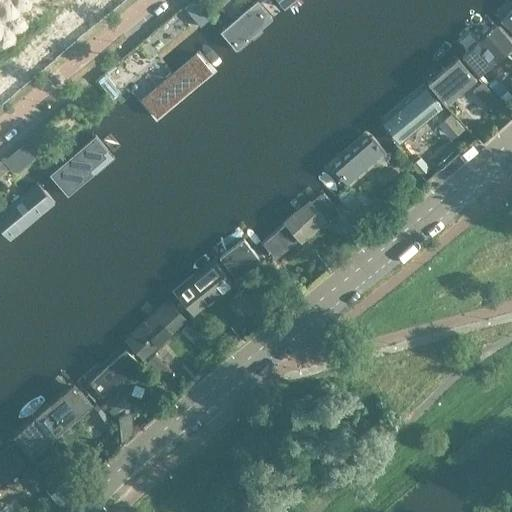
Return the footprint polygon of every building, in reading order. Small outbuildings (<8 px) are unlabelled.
[(196,0),(193,0),(188,3),(199,23),(208,18),(196,0)] [(271,11),(262,0),(250,0),(222,22),(235,39),(271,11)] [(511,54),(511,43),(499,28),(462,59),(481,81),(511,54)] [(158,122),(215,75),(198,55),(142,102),(158,122)] [(429,87),(447,109),(479,82),(461,60),(429,87)] [(439,108),(420,84),(375,121),(394,145),(439,108)] [(490,92),(480,100),(489,110),(498,101),(490,92)] [(452,112),(440,123),(453,138),(465,126),(452,112)] [(385,156),(365,132),(322,168),(343,192),(385,156)] [(34,135),(4,157),(15,172),(45,149),(34,135)] [(94,135),(55,170),(72,189),(111,155),(94,135)] [(0,234),(8,244),(54,207),(36,184),(0,212),(0,234)] [(262,244),(272,256),(335,205),(323,192),(311,202),(308,199),(282,221),(285,225),(262,244)] [(259,263),(241,241),(219,259),(238,281),(259,263)] [(232,282),(212,258),(171,291),(190,315),(232,282)] [(188,322),(169,299),(123,338),(142,361),(188,322)] [(141,363),(124,343),(81,381),(99,401),(141,363)] [(14,438),(32,459),(94,406),(76,384),(14,438)] [(113,413),(129,402),(121,389),(104,400),(113,413)] [(103,409),(86,424),(97,437),(114,422),(103,409)] [(0,481),(22,462),(6,443),(0,448),(0,481)] [(53,450),(39,462),(51,476),(65,464),(53,450)]
